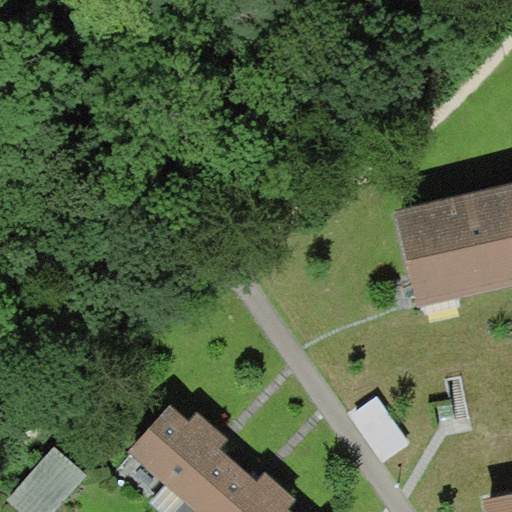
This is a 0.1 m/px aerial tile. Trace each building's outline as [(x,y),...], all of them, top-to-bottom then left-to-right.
[(451,275),(454,290),(511,276),(511,191),(400,218),(415,284),(451,275)] [(191,511),(233,465),(212,447),(218,434),(206,424),(201,420),(190,426),(169,408),(134,447),(188,495),(173,511),(191,511)] [(11,497),(28,511),(51,511),(81,479),(50,452),(11,497)] [(269,479),(257,486),(233,465),(191,511),(286,511),(280,506),(285,494),(275,485),(269,479)] [(511,511),(511,501),(488,506),(489,511),(511,511)]
